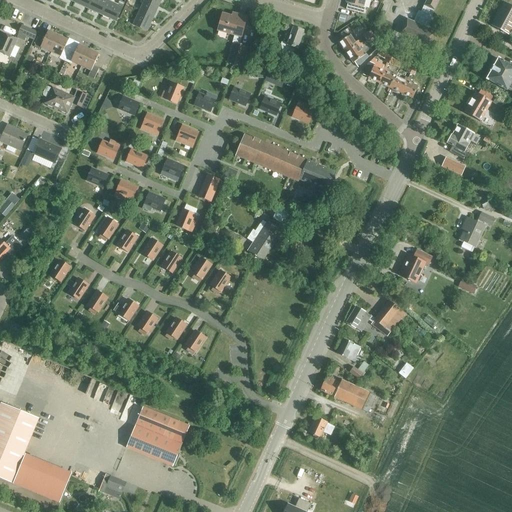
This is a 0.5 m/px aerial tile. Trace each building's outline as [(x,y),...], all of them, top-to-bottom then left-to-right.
[(87,10),(91,0),(74,0),(73,4),(87,10)] [(101,17),(108,2),(102,0),(91,0),(87,10),(101,17)] [(160,4),(150,0),(139,0),(143,2),(139,12),(154,19),(160,4)] [(345,0),(345,3),(347,4),(346,9),(363,14),(365,8),(362,7),(364,0),(345,0)] [(426,0),(423,6),(424,6),(421,13),(418,12),(413,22),(407,19),(400,34),(428,47),(435,33),(428,30),(433,19),(431,17),(432,15),(430,14),(432,10),(434,11),(438,0),(443,0),(438,12),(452,18),(460,0),(426,0)] [(108,2),(101,17),(115,23),(122,9),(108,2)] [(491,26),(508,35),(511,27),(511,7),(503,2),(491,26)] [(147,33),(154,19),(139,12),(132,26),(147,33)] [(222,15),(217,31),(241,38),(246,18),(238,16),(238,19),(222,15)] [(262,31),(265,19),(258,18),(255,30),(262,31)] [(303,31),(293,27),(294,25),(290,24),(289,26),(286,25),(284,31),(291,33),(287,44),(281,42),(278,52),(291,57),(294,49),(297,50),(303,31)] [(18,34),(33,41),(36,33),(21,26),(18,34)] [(345,53),(359,44),(357,41),(354,43),(349,35),(352,34),(348,28),(338,35),(342,40),(338,43),(345,53)] [(365,39),(373,33),(370,30),(362,35),(365,39)] [(41,31),(33,47),(39,50),(40,48),(50,52),(58,36),(48,31),(46,34),(41,31)] [(373,33),(365,39),(368,44),(374,40),(378,46),(381,43),(373,33)] [(1,34),(0,36),(0,54),(7,58),(8,56),(14,58),(19,49),(13,46),(15,40),(1,34)] [(70,50),(72,44),(67,42),(68,41),(58,36),(50,52),(60,57),(59,59),(64,61),(70,50)] [(382,43),(379,49),(390,55),(393,49),(382,43)] [(81,66),(88,50),(78,45),(78,47),(72,44),(70,50),(64,61),(70,64),(71,62),(81,66)] [(359,44),(345,53),(352,63),(354,62),(358,68),(369,56),(366,54),(363,56),(358,48),(361,46),(359,44)] [(88,50),(81,66),(90,71),(87,77),(93,79),(98,68),(93,66),(98,55),(88,50)] [(379,84),(386,69),(383,67),(384,65),(376,62),(377,59),(374,58),(367,65),(362,75),(368,78),(368,79),(379,84)] [(511,67),(498,60),(487,80),(506,91),(511,81),(511,67)] [(390,89),(395,77),(387,73),(389,70),(386,69),(379,84),(390,89)] [(401,94),(408,78),(405,77),(403,80),(395,77),(390,89),(401,94)] [(408,78),(401,94),(412,99),(418,87),(410,83),(411,80),(408,78)] [(176,104),(183,88),(171,83),(164,99),(176,104)] [(52,88),(51,89),(47,87),(45,88),(42,95),(43,97),(47,98),(45,104),(67,114),(71,103),(79,107),(84,95),(76,91),(73,98),(52,88)] [(229,100),(245,106),(250,94),(234,88),(229,100)] [(490,102),(493,95),(481,88),(478,95),(475,93),(464,113),(480,122),(491,103),(490,102)] [(117,105),(117,92),(105,91),(105,105),(117,105)] [(194,105),(209,112),(214,100),(215,97),(207,93),(206,96),(199,94),(194,105)] [(139,104),(123,97),(118,109),(134,116),(139,104)] [(260,109),(275,116),(280,104),(265,97),(260,109)] [(492,103),(501,108),(504,103),(496,98),(492,103)] [(297,105),(292,117),(308,124),(313,112),(306,109),(307,106),(298,102),(297,105)] [(163,121),(147,114),(142,126),(141,129),(150,133),(151,130),(158,133),(163,121)] [(0,135),(0,142),(20,151),(27,136),(14,130),(14,129),(7,126),(2,136),(0,135)] [(198,133),(182,126),(177,138),(176,141),(185,145),(186,142),(193,145),(198,133)] [(476,145),(480,139),(474,135),(457,126),(452,136),(451,136),(447,144),(452,147),(449,153),(464,161),(467,155),(464,154),(470,142),(476,145)] [(59,134),(54,146),(60,149),(65,136),(59,134)] [(299,181),(327,193),(335,174),(244,134),(235,155),(298,183),(299,181)] [(164,136),(160,149),(165,151),(169,138),(164,136)] [(482,141),(489,145),(492,141),(485,137),(482,141)] [(39,140),(33,153),(55,163),(60,149),(39,140)] [(97,153),(113,160),(118,148),(119,145),(110,141),(109,144),(102,141),(97,153)] [(147,157),(131,150),(126,162),(142,168),(147,157)] [(432,162),(446,169),(449,162),(435,156),(432,162)] [(178,178),(183,166),(167,160),(162,172),(169,174),(168,177),(176,181),(178,178)] [(226,168),(222,176),(227,179),(231,170),(226,168)] [(107,176),(91,169),(87,181),(102,187),(107,176)] [(207,175),(198,196),(210,202),(219,180),(207,175)] [(136,188),(121,181),(116,193),(115,196),(123,200),(125,197),(131,200),(136,188)] [(16,191),(10,198),(15,203),(21,195),(16,191)] [(165,200),(149,193),(144,205),(160,211),(165,200)] [(482,205),(485,211),(495,206),(491,200),(482,205)] [(280,206),(278,209),(268,203),(263,210),(273,217),(272,218),(282,224),(290,213),(280,206)] [(74,224),(85,231),(94,217),(84,209),(74,224)] [(182,210),(176,226),(188,231),(191,232),(194,223),(191,222),(194,215),(182,210)] [(485,224),(492,227),(495,220),(481,214),(477,222),(467,218),(462,227),(464,228),(459,241),(463,242),(460,248),(471,253),(473,247),(474,248),(485,224)] [(97,232),(108,239),(118,225),(107,218),(97,232)] [(29,222),(23,227),(29,233),(34,227),(29,222)] [(277,238),(273,236),(277,231),(263,222),(256,231),(253,230),(247,239),(253,243),(248,251),(260,259),(267,249),(269,250),(277,238)] [(117,245),(127,252),(137,238),(126,231),(117,245)] [(11,258),(21,246),(12,237),(5,245),(0,240),(0,258),(5,253),(11,258)] [(142,253),(153,260),(162,246),(151,239),(142,253)] [(428,265),(431,258),(416,251),(413,258),(409,256),(400,276),(415,283),(424,264),(428,265)] [(161,266),(172,273),(181,259),(170,252),(161,266)] [(191,272),(202,280),(211,265),(200,258),(191,272)] [(50,275),(60,282),(70,268),(59,261),(50,275)] [(210,285),(221,292),(230,278),(219,271),(210,285)] [(68,293),(79,300),(88,286),(77,279),(68,293)] [(87,306),(98,313),(107,298),(96,291),(87,306)] [(117,304),(113,310),(118,314),(128,321),(138,307),(127,300),(122,307),(117,304)] [(388,335),(390,333),(405,315),(389,302),(375,319),(366,313),(367,310),(358,304),(356,307),(346,323),(361,332),(368,320),(372,323),(371,325),(388,335)] [(137,326),(148,334),(157,320),(146,312),(137,326)] [(166,332),(177,340),(186,326),(175,318),(166,332)] [(185,345),(196,352),(205,338),(194,331),(185,345)] [(344,340),(337,355),(351,361),(354,363),(354,362),(360,348),(353,345),(344,340)] [(349,373),(359,380),(369,366),(364,363),(358,371),(353,368),(349,373)] [(399,374),(406,379),(412,370),(405,365),(399,374)] [(341,381),(339,384),(326,378),(320,393),(367,414),(375,396),(341,381)] [(120,388),(114,398),(124,405),(130,394),(120,388)] [(28,400),(30,393),(20,390),(18,397),(28,400)] [(1,403),(0,405),(0,478),(11,484),(38,419),(1,403)] [(126,448),(172,467),(189,426),(142,407),(126,448)] [(322,432),(330,435),(334,426),(315,417),(308,432),(313,435),(313,436),(317,438),(317,437),(320,438),(322,432)] [(13,484),(60,503),(72,473),(25,454),(13,484)] [(106,486),(122,493),(126,483),(110,477),(106,486)] [(288,504),(284,511),(306,511),(310,504),(299,498),(294,507),(288,504)]
